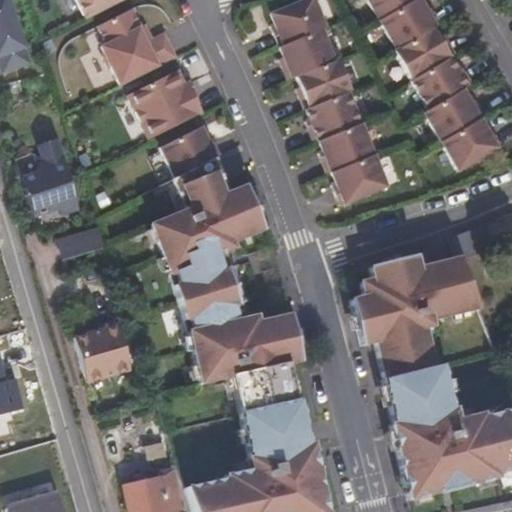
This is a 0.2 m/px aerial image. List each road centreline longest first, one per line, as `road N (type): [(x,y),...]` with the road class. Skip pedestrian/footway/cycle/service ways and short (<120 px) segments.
road 1 (residential): [(200,4),(301,257)]
road 2 (residential): [(301,257),(370,511)]
road 3 (residential): [(511,187),(301,257)]
